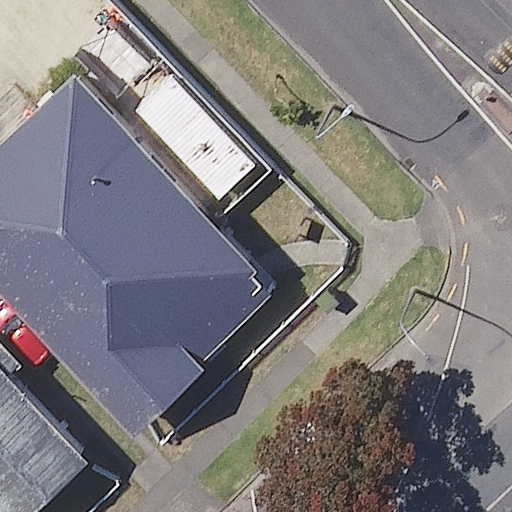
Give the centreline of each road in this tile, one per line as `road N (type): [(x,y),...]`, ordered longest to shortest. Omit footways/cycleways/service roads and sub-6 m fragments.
road 1 (residential): [(367,0),(393,69),(478,184),(511,252)]
road 2 (tertiary): [(431,511),(511,383)]
